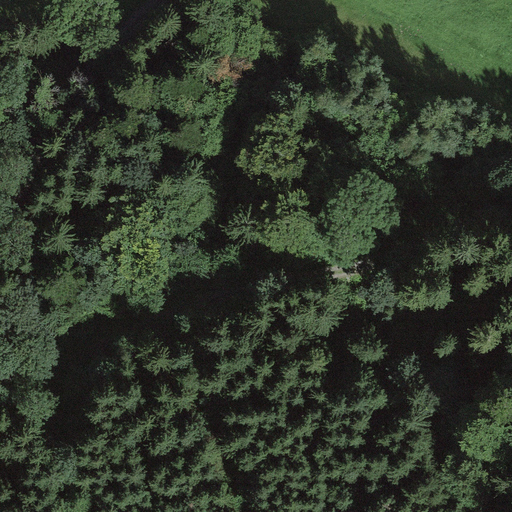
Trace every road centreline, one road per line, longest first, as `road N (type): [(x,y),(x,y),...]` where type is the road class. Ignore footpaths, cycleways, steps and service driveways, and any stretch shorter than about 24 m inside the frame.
road 1 (track): [(0,386),(64,369),(189,314),(358,272),(511,199)]
road 2 (track): [(169,0),(0,223)]
